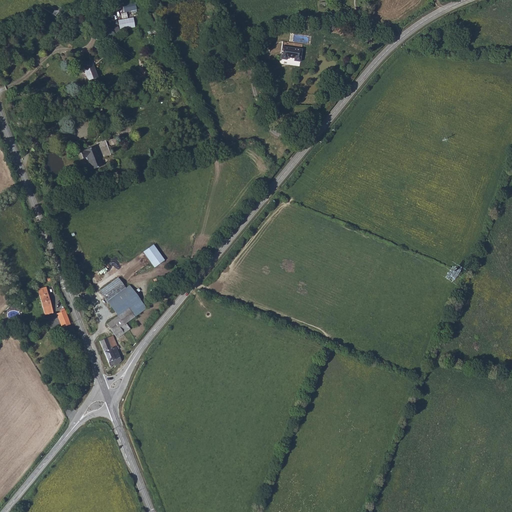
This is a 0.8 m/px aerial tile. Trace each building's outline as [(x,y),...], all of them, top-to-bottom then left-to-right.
[(134,0),(121,2),(122,9),(135,7),(134,0)] [(106,37),(120,33),(118,26),(112,28),(108,15),(100,17),(106,37)] [(305,49),(286,45),(283,58),(289,59),(290,57),(297,58),(296,60),(303,61),(305,49)] [(81,59),(78,61),(86,80),(99,74),(92,57),(82,61),(81,59)] [(109,137),(100,141),(107,156),(116,152),(109,137)] [(100,145),(85,152),(88,158),(91,156),(96,169),(108,164),(100,145)] [(167,248),(157,253),(162,264),(173,259),(167,248)] [(128,275),(107,287),(113,298),(133,287),(134,286),(128,275)] [(47,278),(49,284),(55,283),(52,276),(47,278)] [(37,289),(44,315),(53,313),(46,286),(37,289)] [(135,290),(133,287),(113,298),(115,301),(135,290)] [(135,290),(115,301),(120,309),(122,313),(124,312),(141,301),(135,290)] [(130,320),(148,309),(146,305),(143,300),(141,301),(124,312),(129,321),(130,320)] [(56,314),(61,328),(70,324),(65,311),(56,314)] [(122,313),(111,319),(116,328),(120,326),(123,324),(129,321),(124,312),(122,313)] [(110,334),(114,345),(117,344),(119,343),(115,332),(110,334)] [(102,337),(110,358),(115,356),(114,353),(120,351),(117,344),(114,345),(110,334),(106,336),(102,337)] [(115,356),(110,358),(112,364),(118,362),(122,357),(120,351),(114,353),(115,356)]
